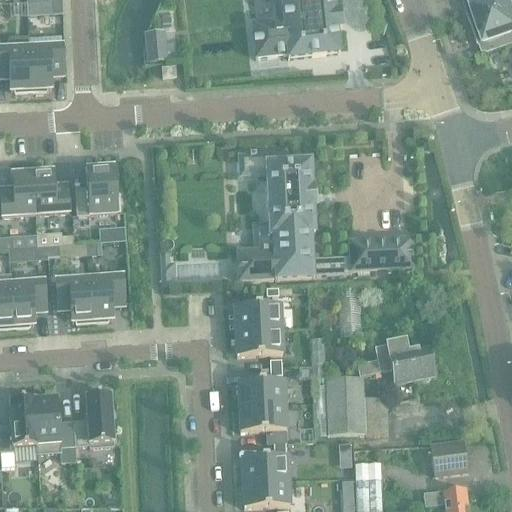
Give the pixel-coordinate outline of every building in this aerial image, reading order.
[(280,0),(283,24),(251,27),(255,62),(287,59),(287,62),(339,56),(336,31),(341,31),(339,14),(334,15),(332,0),(280,0)] [(511,0),(465,0),(466,3),(462,4),(469,26),(511,10),(511,0)] [(61,4),(51,4),(52,16),(62,16),(61,4)] [(511,10),(469,26),(476,47),(481,45),(485,56),(511,46),(511,10)] [(7,52),(0,52),(0,81),(9,81),(9,94),(14,94),(14,97),(30,96),(28,51),(27,40),(7,41),(7,52)] [(146,48),(147,63),(168,62),(166,46),(146,48)] [(61,49),(28,51),(30,96),(46,95),(45,93),(50,93),(49,79),(63,79),(61,49)] [(161,70),(162,81),(176,80),(175,69),(161,70)] [(313,279),(312,262),(311,236),(314,236),(312,211),(314,211),(310,164),(282,165),(282,156),(255,157),(255,156),(249,156),(249,158),(237,158),(239,180),(266,178),(268,226),(252,227),(253,254),(236,255),(237,285),(313,282),(313,279)] [(75,220),(116,217),(116,215),(119,215),(118,200),(115,200),(112,168),(96,169),(96,171),(86,172),(87,191),(74,192),(75,220)] [(32,174),(36,218),(69,216),(67,187),(54,188),(53,175),(48,175),(48,173),(32,174)] [(17,175),(17,177),(12,177),(13,191),(0,192),(2,221),(36,218),(32,174),(17,175)] [(125,235),(113,236),(114,244),(126,243),(125,235)] [(73,238),(61,239),(61,248),(74,247),(73,238)] [(348,260),(312,262),(313,279),(351,277),(350,275),(413,272),(411,241),(347,244),(348,260)] [(11,242),(0,243),(0,252),(0,253),(12,252),(11,242)] [(86,248),(87,259),(97,259),(96,247),(86,248)] [(58,249),(46,250),(47,259),(59,259),(58,249)] [(35,260),(47,259),(46,250),(34,251),(35,260)] [(168,257),(159,257),(160,267),(169,266),(168,257)] [(0,333),(13,332),(9,278),(0,278),(0,333)] [(10,278),(9,278),(13,332),(28,331),(28,329),(33,328),(32,315),(45,314),(43,285),(11,287),(10,278)] [(125,309),(123,280),(89,282),(92,327),(108,326),(108,323),(113,323),(112,310),(125,309)] [(169,281),(161,282),(161,291),(170,290),(169,281)] [(77,328),(92,327),(89,282),(56,284),(58,313),(71,313),(72,326),(77,325),(77,328)] [(265,292),(266,300),(278,300),(277,291),(265,292)] [(340,336),(357,337),(360,294),(343,293),(340,336)] [(234,310),(235,335),(280,333),(279,308),(234,310)] [(280,333),(235,335),(236,360),(281,358),(280,333)] [(394,386),(435,381),(431,348),(409,351),(408,341),(376,346),(378,362),(358,365),(360,377),(392,373),(394,386)] [(269,364),(269,372),(281,371),(280,363),(269,364)] [(269,372),(269,380),(281,379),(281,371),(269,372)] [(366,378),(327,379),(328,436),(389,435),(388,398),(366,399),(366,378)] [(237,386),(238,411),(284,409),(283,384),(237,386)] [(86,424),(72,425),(74,451),(88,449),(88,452),(113,450),(110,398),(104,398),(104,396),(90,397),(90,399),(85,400),(86,424)] [(11,430),(0,430),(0,455),(13,454),(13,453),(35,452),(36,458),(37,458),(33,402),(9,404),(11,430)] [(33,402),(37,458),(60,456),(60,466),(75,465),(74,451),(72,425),(58,426),(57,402),(34,403),(33,402)] [(284,409),(238,411),(240,436),(285,434),(284,409)] [(284,447),(284,439),(272,440),(272,448),(284,447)] [(432,449),(435,481),(467,477),(464,446),(432,449)] [(272,448),(273,456),(285,455),(284,447),(272,448)] [(242,487),(287,485),(286,460),(241,462),(242,487)] [(356,469),(357,511),(380,511),(379,468),(356,469)] [(352,484),(341,485),(341,494),(353,493),(352,484)] [(287,485),(242,487),(243,511),(246,511),(289,510),(287,485)] [(446,507),(446,511),(456,511),(467,511),(466,493),(424,497),(426,509),(446,507)]
